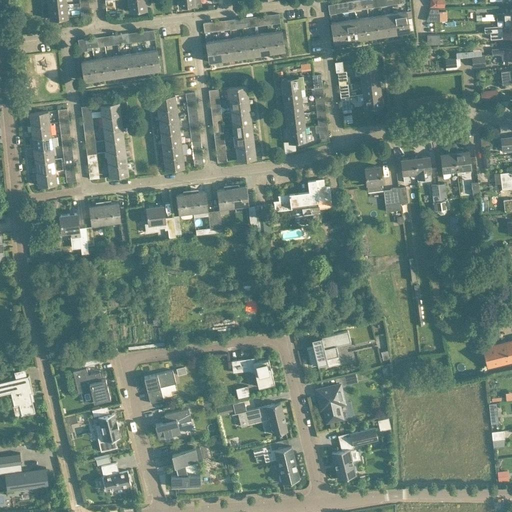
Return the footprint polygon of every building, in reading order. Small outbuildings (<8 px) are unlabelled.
[(146,9),(145,0),(128,0),(129,10),(146,9)] [(335,3),(335,8),(347,6),(348,11),(354,10),(353,0),(335,3)] [(355,0),(353,0),(354,10),(373,7),(372,2),(360,4),(359,0),(355,0)] [(90,14),(89,2),(80,2),(81,15),(90,14)] [(66,4),(49,5),(50,18),(67,17),(66,4)] [(496,20),(504,19),(511,18),(511,8),(509,9),(509,12),(496,13),(496,20)] [(397,12),(393,13),(396,33),(409,31),(409,29),(413,29),(411,17),(407,18),(406,11),(397,12)] [(260,15),(260,20),(272,19),(272,23),(280,22),(278,13),(260,15)] [(380,15),(383,35),(396,33),(393,13),(380,15)] [(383,35),(380,15),(372,16),(368,17),(371,37),(383,35)] [(356,19),(359,39),(371,37),(368,17),(356,19)] [(497,30),(497,31),(511,30),(511,18),(504,19),(504,25),(497,25),(497,30)] [(235,19),(228,19),(230,29),(248,27),(247,22),(236,24),(235,19)] [(356,19),(343,21),(346,40),(359,39),(356,19)] [(346,40),(343,21),(331,22),(334,42),(346,40)] [(211,27),(210,22),(203,23),(204,32),(223,30),(222,25),(211,27)] [(147,40),(155,39),(153,29),(135,32),(136,37),(147,35),(147,40)] [(281,30),(269,32),(272,52),(284,50),(281,30)] [(495,32),(490,32),(490,39),(498,38),(511,37),(511,41),(511,40),(511,30),(497,31),(495,32)] [(259,54),(272,52),(269,32),(256,34),(259,54)] [(247,56),(259,54),(256,34),(243,36),(247,56)] [(439,34),(427,34),(427,44),(439,43),(439,34)] [(234,58),(247,56),(243,36),(231,38),(234,58)] [(85,38),(78,39),(80,51),(87,50),(87,47),(98,46),(97,42),(86,43),(85,38)] [(234,58),(231,38),(219,40),(222,60),(234,58)] [(219,40),(206,42),(209,62),(222,60),(219,40)] [(511,44),(511,46),(506,47),(491,48),(491,54),(501,53),(511,52),(511,42),(511,43),(511,44)] [(144,51),(147,71),(159,69),(156,49),(144,51)] [(134,73),(147,71),(144,51),(132,53),(134,73)] [(511,52),(501,53),(491,54),(492,54),(501,53),(502,63),(507,63),(507,60),(511,59),(511,52)] [(119,55),(122,75),(134,73),(132,53),(119,55)] [(485,65),(484,55),(484,54),(471,55),(472,66),(485,65)] [(107,57),(110,77),(122,75),(119,55),(107,57)] [(97,79),(110,77),(107,57),(94,59),(97,79)] [(455,58),(444,59),(445,67),(453,66),(456,64),(455,58)] [(84,81),(97,79),(94,59),(81,61),(84,81)] [(354,70),(355,75),(361,74),(361,82),(378,79),(377,67),(354,70)] [(511,69),(509,70),(500,71),(502,84),(511,83),(510,80),(511,79),(511,69)] [(283,91),(300,89),(304,88),(303,76),(281,78),(283,91)] [(357,95),(380,92),(378,79),(361,82),(363,94),(357,95)] [(229,100),(248,97),(247,91),(251,91),(250,87),(247,87),(246,85),(228,87),(229,100)] [(284,103),(301,101),(307,100),(306,95),(300,96),(300,89),(283,91),(284,103)] [(480,91),(481,100),(494,98),(493,89),(480,91)] [(380,92),(357,95),(357,100),(364,99),(364,107),(372,106),(373,113),(381,111),(381,105),(382,105),(380,92)] [(157,107),(157,109),(176,106),(174,94),(156,97),(157,103),(153,104),(153,107),(157,107)] [(231,111),(249,109),(249,103),(252,102),(252,99),(248,99),(248,97),(229,100),(231,111)] [(102,116),(120,113),(119,107),(123,107),(123,103),(119,104),(119,101),(100,104),(102,116)] [(286,116),(302,114),(301,101),(284,103),(286,116)] [(178,118),(176,106),(157,109),(158,115),(154,116),(155,119),(159,119),(159,120),(178,118)] [(232,123),(251,121),(250,115),(254,114),(253,111),(250,111),(249,109),(231,111),(232,123)] [(30,123),(31,125),(49,123),(48,110),(29,113),(30,119),(26,120),(27,124),(30,123)] [(103,128),(122,125),(121,119),(125,119),(124,115),(120,116),(120,113),(102,116),(103,128)] [(287,128),(304,126),(302,114),(286,116),(287,128)] [(179,130),(178,118),(159,120),(160,127),(156,128),(156,131),(160,131),(160,132),(179,130)] [(251,123),(251,121),(232,123),(234,135),(252,133),(252,127),(255,126),(255,122),(251,123)] [(32,137),(51,135),(49,123),(31,125),(31,131),(28,132),(28,135),(32,135),(32,137)] [(103,128),(105,140),(123,138),(122,131),(126,131),(126,127),(122,128),(122,125),(103,128)] [(304,126),(287,128),(289,141),(312,139),(311,134),(305,134),(304,126)] [(85,137),(86,148),(91,148),(89,136),(94,136),(93,129),(84,130),(85,137)] [(181,141),(179,130),(160,132),(161,139),(158,139),(158,143),(162,143),(162,144),(181,141)] [(234,135),(235,146),(254,144),(253,139),(257,138),(256,134),(253,135),(252,133),(234,135)] [(33,147),(34,149),(52,147),(51,135),(32,137),(33,143),(29,144),(29,147),(33,147)] [(481,145),(495,143),(494,135),(480,137),(481,145)] [(511,136),(500,138),(502,148),(502,151),(511,149),(511,136)] [(106,152),(125,150),(124,143),(128,143),(127,139),(124,139),(123,138),(105,140),(106,152)] [(182,154),(181,141),(162,144),(163,151),(159,151),(160,155),(163,155),(164,157),(182,154)] [(235,146),(237,159),(237,160),(255,157),(255,151),(259,150),(258,146),(254,147),(254,144),(235,146)] [(35,161),(54,159),(52,147),(34,149),(34,155),(31,156),(31,159),(35,159),(35,161)] [(108,164),(126,161),(126,155),(129,155),(129,151),(125,151),(125,150),(106,152),(108,164)] [(471,171),(469,160),(468,150),(454,152),(456,169),(464,168),(464,172),(471,171)] [(456,169),(454,152),(440,154),(443,175),(443,178),(448,177),(449,176),(450,175),(450,174),(450,173),(450,169),(456,169)] [(184,166),(182,154),(164,157),(164,163),(161,163),(161,167),(165,166),(165,169),(184,166)] [(414,157),(416,172),(417,180),(424,179),(431,179),(430,169),(428,155),(414,157)] [(400,158),(402,168),(402,174),(403,182),(410,181),(409,173),(416,172),(414,157),(400,158)] [(36,171),(36,173),(55,171),(54,159),(35,161),(36,167),(32,167),(32,171),(36,171)] [(126,161),(108,164),(109,176),(128,173),(127,167),(131,166),(130,163),(127,163),(126,161)] [(70,174),(65,175),(63,175),(64,182),(76,180),(73,162),(69,163),(70,174)] [(364,167),(366,183),(367,190),(375,189),(375,190),(382,189),(380,166),(364,167)] [(501,188),(511,186),(511,170),(500,172),(501,188)] [(38,185),(56,183),(58,182),(57,176),(56,176),(55,171),(36,173),(37,179),(33,179),(34,183),(38,183),(38,185)] [(308,180),(310,191),(278,195),(279,200),(274,201),(275,211),(301,207),(302,215),(312,213),(313,223),(321,221),(319,211),(312,212),(311,210),(312,210),(319,209),(319,208),(332,206),(329,186),(324,186),(323,178),(308,180)] [(478,181),(471,182),(472,195),(480,194),(478,181)] [(438,184),(440,200),(447,199),(445,183),(438,184)] [(433,200),(440,200),(438,184),(431,184),(433,200)] [(231,187),(233,206),(248,204),(246,185),(231,187)] [(400,203),(407,202),(405,186),(398,187),(400,203)] [(233,206),(231,187),(217,189),(219,208),(233,206)] [(400,203),(398,187),(390,188),(383,189),(386,211),(401,209),(400,203)] [(190,192),(193,211),(207,210),(205,190),(190,192)] [(178,213),(193,211),(190,192),(176,194),(178,213)] [(505,211),(511,210),(511,198),(503,199),(505,211)] [(440,200),(433,200),(435,210),(437,210),(437,212),(440,214),(444,213),(446,210),(446,209),(448,208),(447,199),(440,200)] [(106,222),(120,220),(118,201),(103,203),(106,222)] [(89,205),(91,224),(106,222),(103,203),(89,205)] [(175,236),(175,234),(173,216),(164,217),(163,205),(143,208),(144,214),(146,214),(146,215),(147,215),(148,222),(145,223),(146,232),(158,230),(158,228),(165,227),(165,222),(167,222),(169,237),(175,236)] [(254,206),(256,224),(258,233),(264,232),(261,205),(254,206)] [(256,224),(254,206),(248,206),(250,225),(256,224)] [(213,211),(216,229),(216,231),(222,231),(219,210),(213,211)] [(208,212),(210,230),(216,229),(213,211),(208,212)] [(88,245),(85,227),(79,228),(77,213),(59,215),(61,232),(73,230),(74,235),(79,235),(79,237),(82,253),(89,252),(88,245)] [(179,215),(173,216),(175,234),(181,233),(179,215)] [(129,240),(129,238),(127,222),(121,223),(123,241),(129,240)] [(92,226),(85,227),(88,245),(94,244),(92,226)] [(479,240),(480,247),(493,245),(492,238),(479,240)] [(476,239),(468,239),(469,250),(477,249),(476,239)] [(375,274),(373,265),(365,267),(366,276),(375,274)] [(252,288),(244,289),(245,299),(252,298),(252,288)] [(497,311),(497,314),(490,315),(492,325),(499,323),(499,325),(511,323),(511,322),(511,321),(511,309),(510,310),(510,309),(497,311)] [(348,330),(320,337),(320,336),(310,339),(312,346),(307,348),(311,365),(327,361),(326,358),(338,355),(336,345),(351,342),(348,330)] [(511,339),(482,347),(487,367),(511,360),(511,339)] [(381,351),(383,359),(389,358),(387,350),(381,351)] [(81,358),(83,365),(99,361),(97,356),(81,358)] [(254,357),(231,360),(233,372),(244,370),(244,367),(253,365),(258,387),(274,383),(271,371),(273,371),(271,365),(270,365),(268,358),(256,361),(254,357)] [(110,397),(107,385),(106,385),(105,382),(106,381),(105,378),(101,379),(99,371),(88,374),(86,367),(85,367),(73,370),(78,392),(91,389),(94,401),(110,397)] [(176,383),(172,369),(144,376),(150,402),(163,399),(160,386),(176,383)] [(33,392),(29,375),(0,382),(0,394),(11,392),(14,405),(19,404),(22,415),(35,412),(30,393),(33,392)] [(327,421),(342,418),(339,405),(346,403),(341,383),(316,389),(321,408),(324,408),(327,421)] [(238,397),(249,394),(247,385),(235,388),(238,397)] [(203,400),(205,408),(211,406),(209,398),(203,400)] [(280,402),(266,405),(237,412),(240,425),(248,424),(247,419),(268,414),(273,434),(287,430),(280,402)] [(496,403),(488,403),(489,413),(497,413),(496,403)] [(217,405),(218,412),(232,411),(231,404),(217,405)] [(101,413),(100,407),(92,409),(92,410),(94,415),(101,413)] [(166,421),(155,424),(159,437),(165,436),(165,440),(173,438),(172,434),(180,432),(178,423),(191,420),(188,408),(164,414),(166,421)] [(98,416),(100,424),(96,425),(99,437),(103,436),(104,441),(120,437),(117,428),(118,428),(117,421),(116,421),(114,412),(98,416)] [(76,415),(66,417),(67,424),(77,422),(76,415)] [(388,417),(377,420),(380,430),(391,427),(388,417)] [(341,450),(332,452),(338,478),(355,474),(349,448),(352,448),(354,445),(354,444),(377,438),(375,427),(351,432),(351,431),(337,435),(341,450)] [(503,429),(491,431),(492,439),(504,437),(503,429)] [(270,445),(253,449),(254,455),(272,450),(270,445)] [(291,446),(274,450),(280,475),(278,475),(280,481),(282,480),(282,482),(282,483),(299,479),(291,446)] [(171,453),(172,456),(174,465),(175,465),(177,474),(171,474),(171,486),(200,485),(199,473),(197,473),(195,461),(197,461),(196,460),(202,459),(200,447),(171,453)] [(20,452),(0,455),(0,473),(4,472),(4,473),(6,473),(8,490),(7,490),(48,485),(48,484),(45,467),(46,467),(22,470),(21,463),(19,453),(20,453),(20,452)] [(109,456),(96,459),(97,464),(110,461),(109,456)] [(106,489),(129,484),(130,484),(131,484),(127,470),(116,473),(114,463),(117,462),(116,462),(101,465),(103,475),(102,476),(105,490),(106,490),(106,489)] [(508,480),(507,470),(497,471),(498,481),(508,480)]
